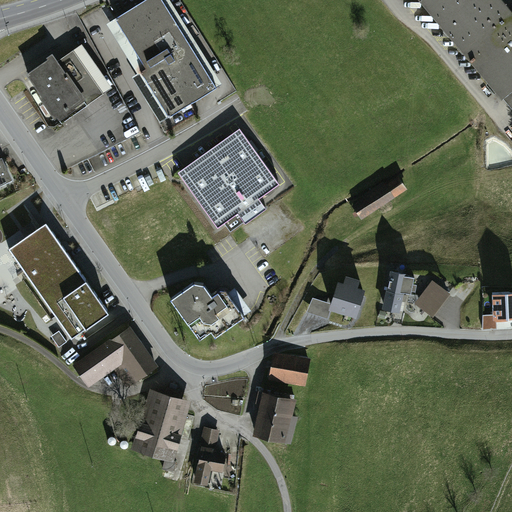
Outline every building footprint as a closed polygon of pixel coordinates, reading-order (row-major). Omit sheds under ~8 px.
[(164,0),(160,0),(119,26),(149,75),(145,80),(173,125),(223,94),(164,0)] [(511,16),(509,19),(493,0),(413,0),(511,115),(511,16)] [(50,60),(29,71),(64,120),(77,112),(104,151),(137,133),(107,71),(92,77),(73,52),(55,63),(50,60)] [(246,133),(184,178),(222,230),(241,217),(248,225),(268,211),(261,202),(284,185),(246,133)] [(0,193),(19,185),(7,161),(0,164),(0,193)] [(399,175),(353,207),(362,220),(408,188),(399,175)] [(46,222),(10,247),(73,338),(109,313),(46,222)] [(415,273),(390,269),(382,311),(396,314),(401,315),(406,292),(412,293),(413,287),(415,273)] [(344,279),(338,277),(329,304),(357,314),(367,287),(359,284),(361,278),(346,272),(344,279)] [(434,281),(417,303),(434,316),(451,295),(434,281)] [(185,283),(162,300),(192,340),(204,330),(209,337),(235,317),(215,291),(207,297),(198,286),(185,283)] [(511,295),(491,295),(491,320),(511,320),(511,295)] [(130,328),(77,365),(88,380),(122,356),(138,379),(157,366),(130,328)] [(312,363),(274,355),(269,382),(306,390),(312,363)] [(293,405),(262,396),(249,436),(280,446),(293,405)] [(189,407),(149,397),(134,458),(174,468),(189,407)] [(219,438),(204,435),(193,488),(207,490),(210,475),(222,478),(226,460),(215,458),(219,438)]
